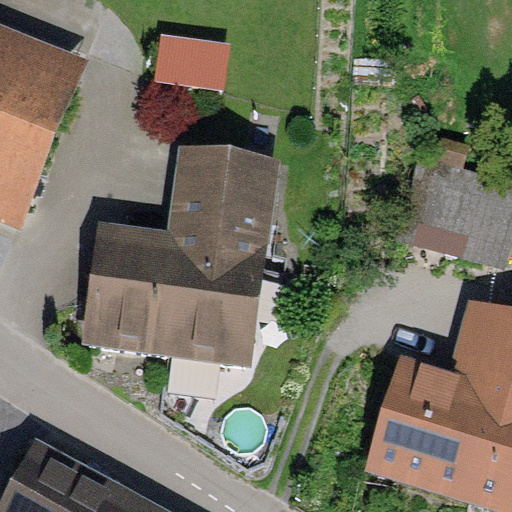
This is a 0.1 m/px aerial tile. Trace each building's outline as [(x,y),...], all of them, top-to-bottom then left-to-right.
[(0,228),(24,238),(91,71),(0,34),(0,228)] [(161,90),(230,100),(237,49),(168,39),(161,90)] [(262,386),(292,170),(185,156),(173,247),(96,237),(79,361),(262,386)] [(510,276),(511,270),(511,186),(433,163),(409,247),(510,276)] [(511,511),(511,327),(475,316),(455,380),(408,365),(372,479),(479,511),(511,511)] [(132,511),(38,459),(7,511),(132,511)]
